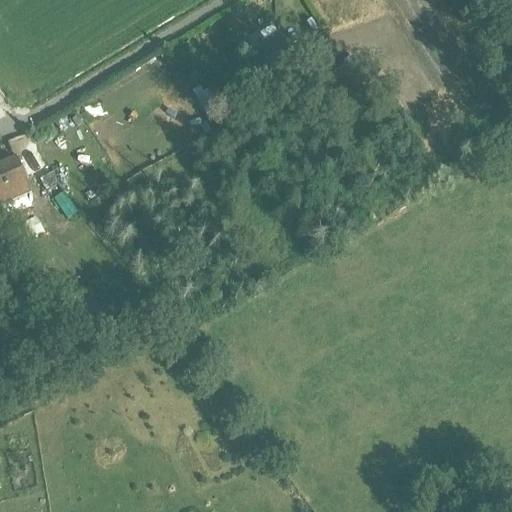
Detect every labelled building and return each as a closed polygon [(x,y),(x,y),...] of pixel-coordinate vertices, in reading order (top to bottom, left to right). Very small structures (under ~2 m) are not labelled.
[(272,27),(258,36),(264,44),(277,36),(272,27)] [(273,97),(302,81),(299,76),(301,74),(277,36),(264,44),(255,50),(264,65),(257,69),(273,97)] [(343,66),(332,74),(344,90),(365,75),(351,57),(342,64),(343,66)] [(202,95),(199,90),(192,94),(206,118),(225,107),(213,88),(202,95)] [(0,208),(3,207),(6,214),(32,202),(29,195),(31,195),(15,161),(0,167),(0,208)] [(50,175),(38,182),(46,196),(60,188),(56,180),(55,181),(50,175)] [(64,194),(53,201),(67,221),(77,214),(64,194)] [(11,222),(0,228),(0,234),(66,354),(98,335),(108,354),(157,326),(149,312),(115,328),(111,321),(119,317),(110,301),(106,304),(100,293),(96,294),(103,306),(99,308),(89,291),(63,305),(58,295),(53,298),(11,222)] [(71,365),(85,357),(79,347),(65,354),(71,365)]
